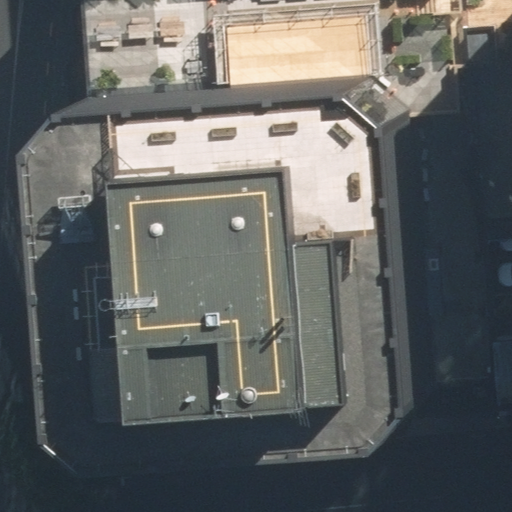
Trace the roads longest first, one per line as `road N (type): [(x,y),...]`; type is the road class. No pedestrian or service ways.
road 1 (residential): [(0,277),(22,0)]
road 2 (residential): [(307,511),(511,490)]
